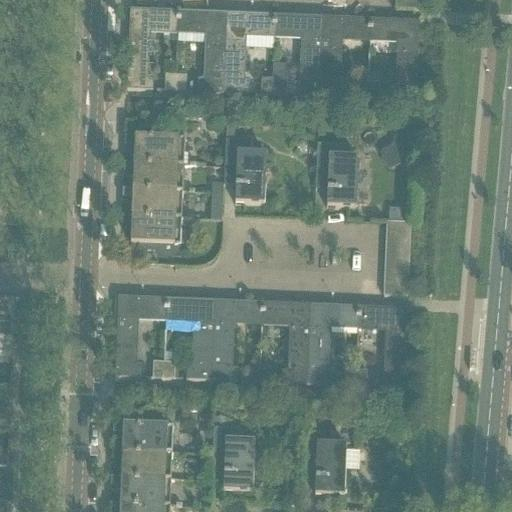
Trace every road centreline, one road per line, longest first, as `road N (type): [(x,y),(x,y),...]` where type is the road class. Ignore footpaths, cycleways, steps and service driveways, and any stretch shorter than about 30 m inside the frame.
road 1 (residential): [(224,284),(368,289),(364,238),(230,231)]
road 2 (secondary): [(482,511),(511,187)]
road 3 (tertiary): [(101,0),(88,277)]
road 4 (tertiary): [(88,277),(74,511)]
road 5 (residential): [(88,277),(224,284)]
